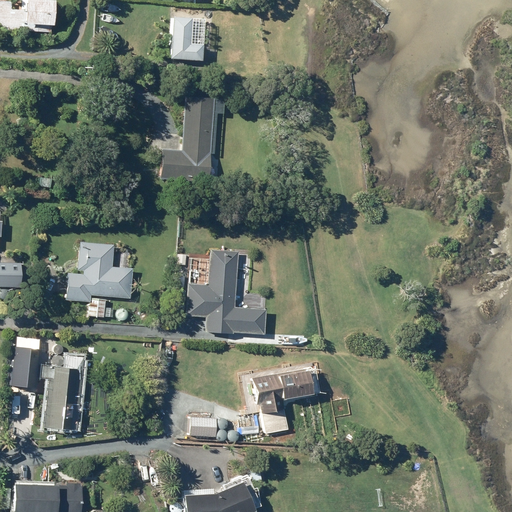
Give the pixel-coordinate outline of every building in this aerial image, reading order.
[(8,11),(8,1),(0,0),(0,33),(6,34),(6,30),(46,33),(48,2),(35,1),(35,0),(23,0),(24,0),(19,0),(18,11),(8,11)] [(167,17),(165,59),(196,61),(197,46),(184,45),(186,18),(167,17)] [(159,150),(157,179),(203,183),(210,98),(182,96),(177,151),(159,150)] [(13,199),(12,214),(23,215),(24,200),(13,199)] [(74,270),(79,271),(79,275),(64,273),(62,300),(76,301),(75,318),(85,319),(85,316),(110,318),(111,307),(102,306),(103,296),(126,298),(128,269),(108,267),(109,245),(76,242),(74,270)] [(230,308),(233,252),(206,250),(203,285),(183,284),(181,316),(201,317),(200,333),(228,334),(228,333),(259,335),(261,310),(230,308)] [(5,253),(4,275),(14,276),(15,253),(5,253)] [(174,275),(173,288),(182,288),(182,276),(174,275)] [(22,361),(22,362),(34,363),(36,342),(13,340),(11,360),(22,361)] [(45,378),(40,426),(72,430),(80,358),(61,356),(60,368),(30,365),(29,376),(45,378)] [(276,369),(269,371),(269,375),(247,379),(253,405),(255,405),(261,434),(284,430),(279,400),(305,395),(300,369),(277,374),(276,369)] [(187,417),(186,436),(211,437),(212,418),(187,417)] [(11,470),(0,469),(0,482),(11,482),(11,470)] [(247,472),(249,482),(258,480),(256,470),(247,472)] [(207,495),(177,496),(177,511),(247,511),(249,511),(233,478),(217,486),(218,489),(207,495)] [(51,487),(8,485),(6,511),(76,511),(77,503),(60,502),(61,489),(51,488),(51,487)]
